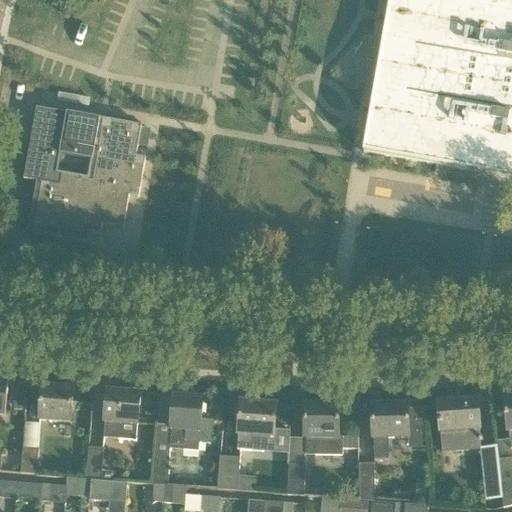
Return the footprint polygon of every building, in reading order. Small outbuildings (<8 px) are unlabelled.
[(511,8),(489,4),(489,0),(390,0),(364,153),(460,170),(462,159),(511,167),(511,8)] [(63,94),(60,107),(87,112),(90,100),(63,94)] [(101,225),(121,229),(137,155),(126,154),(132,126),(56,113),(55,120),(40,117),(29,180),(24,179),(24,180),(41,183),(33,227),(64,233),(65,229),(101,236),(101,225)] [(71,424),(72,403),(73,390),(41,388),(39,421),(71,424)] [(103,440),(118,441),(120,425),(137,426),(140,396),(137,395),(138,391),(124,390),(124,394),(107,393),(103,440)] [(173,398),(169,446),(185,447),(185,441),(210,443),(212,421),(202,420),(203,400),(173,398)] [(496,443),(496,447),(502,499),(503,509),(511,506),(511,398),(503,399),(507,432),(510,432),(511,442),(496,443)] [(482,449),(480,431),(477,402),(438,404),(441,434),(443,453),(479,451),(479,449),(482,449)] [(236,450),(254,452),(255,437),(274,438),(276,406),(240,403),(236,450)] [(427,449),(425,424),(424,409),(423,409),(408,410),(408,406),(372,407),(373,440),(374,439),(375,461),(389,460),(389,439),(408,438),(408,444),(426,443),(426,449),(427,449)] [(306,439),(306,455),(342,455),(342,438),(338,438),(339,407),(305,407),(305,439),(306,439)] [(40,448),(40,423),(26,422),(25,448),(40,448)] [(485,501),(502,499),(496,447),(482,449),(479,449),(479,451),(485,501)] [(20,474),(37,475),(39,450),(22,448),(20,474)] [(93,481),(100,482),(102,472),(104,449),(88,448),(86,481),(93,481)] [(153,486),(163,487),(167,487),(169,460),(154,458),(151,486),(153,486)] [(240,459),(220,458),(217,490),(256,493),(257,479),(239,477),(240,459)] [(303,497),(304,466),(288,465),(287,496),(303,497)] [(374,465),(359,465),(359,501),(374,502),(374,465)] [(93,481),(86,481),(67,479),(66,487),(65,496),(93,498),(93,481)] [(126,485),(100,482),(93,481),(93,498),(125,502),(126,485)] [(42,485),(33,485),(31,502),(41,503),(42,485)] [(52,486),(42,485),(41,503),(50,504),(52,486)] [(152,503),(162,504),(163,487),(153,486),(152,503)] [(66,487),(59,487),(57,504),(64,505),(65,496),(66,487)] [(171,504),(172,488),(167,487),(163,487),(162,504),(171,504)] [(199,511),(209,511),(210,498),(201,497),(199,511)] [(219,511),(220,499),(210,498),(209,511),(219,511)] [(330,511),(331,499),(321,498),(320,511),(330,511)] [(331,499),(330,511),(340,511),(341,501),(341,500),(331,499)] [(248,502),(247,511),(282,511),(283,504),(248,502)]
